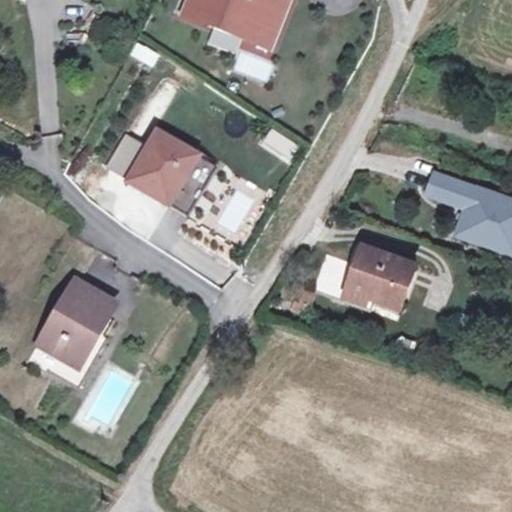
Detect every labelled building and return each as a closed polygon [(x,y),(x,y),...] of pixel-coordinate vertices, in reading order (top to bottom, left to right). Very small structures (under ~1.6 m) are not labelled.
[(295,0),(193,0),(185,21),(271,57),(295,0)] [(136,42),(128,56),(152,70),(160,55),(136,42)] [(287,162),(297,146),(269,127),(258,142),(287,162)] [(205,172),(165,148),(155,164),(134,197),(134,198),(174,222),(205,172)] [(134,197),(155,164),(136,152),(115,185),(134,197)] [(226,188),(208,177),(209,175),(205,172),(174,222),(178,225),(197,236),(226,188)] [(511,246),(511,200),(431,172),(422,194),(461,208),(452,232),(510,253),(511,246)] [(411,267),(349,246),(330,302),(345,307),(349,301),(365,307),(369,299),(397,309),(411,267)] [(116,317),(81,299),(46,358),(80,377),(96,386),(117,350),(103,342),(116,317)] [(80,377),(73,390),(89,399),(96,386),(80,377)]
